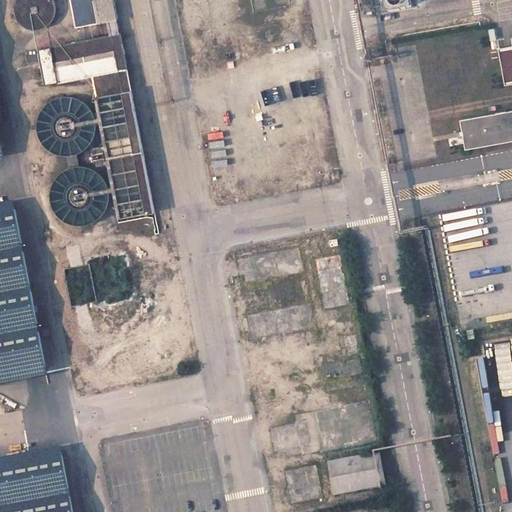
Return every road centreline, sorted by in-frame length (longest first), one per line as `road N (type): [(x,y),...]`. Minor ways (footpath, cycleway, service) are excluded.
road 1 (unclassified): [(90,511),(0,51)]
road 2 (unclassified): [(430,511),(370,214)]
road 3 (unclassified): [(195,232),(250,511)]
road 4 (unclassified): [(153,0),(195,232)]
road 5 (unclassified): [(364,188),(327,0)]
road 6 (unclassified): [(367,202),(195,232)]
road 7 (unclassified): [(511,159),(364,188)]
road 8 (unclassified): [(370,214),(511,187)]
